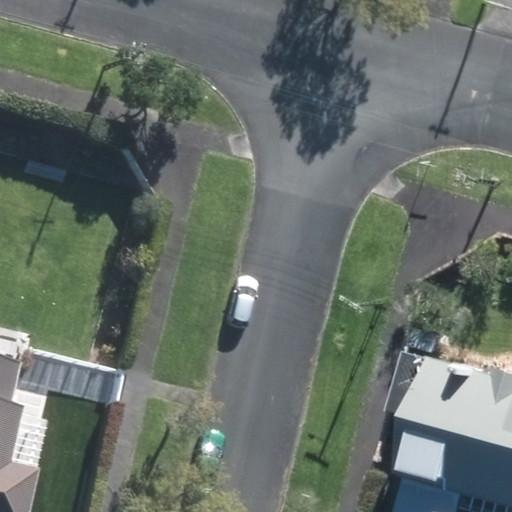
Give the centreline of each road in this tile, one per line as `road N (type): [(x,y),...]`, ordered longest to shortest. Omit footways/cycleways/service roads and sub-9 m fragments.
road 1 (residential): [(344,64),(232,511)]
road 2 (residential): [(112,0),(344,64)]
road 3 (residential): [(344,64),(511,108)]
